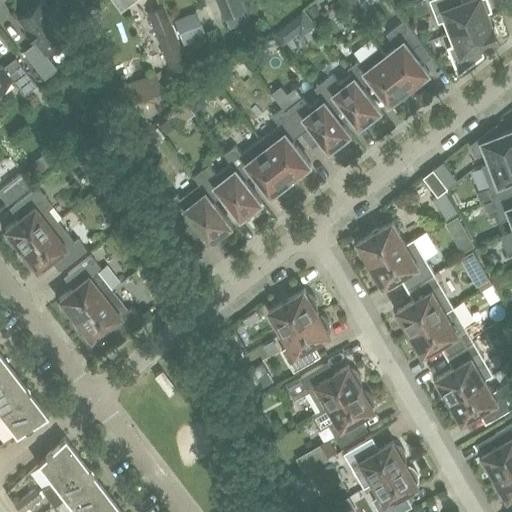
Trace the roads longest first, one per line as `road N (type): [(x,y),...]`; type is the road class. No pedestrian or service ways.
road 1 (residential): [(474,511),(309,230)]
road 2 (residential): [(93,396),(309,230)]
road 3 (residential): [(309,230),(511,74)]
road 4 (residential): [(0,273),(93,396)]
road 5 (residential): [(93,396),(182,511)]
